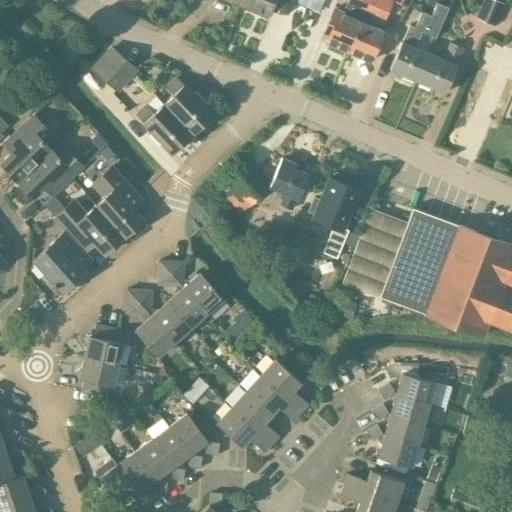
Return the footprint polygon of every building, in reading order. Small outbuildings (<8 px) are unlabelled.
[(246,0),(245,4),(268,14),(273,0),(278,0),(279,0),(278,0),(246,0)] [(333,25),(326,41),(329,42),(326,48),(342,55),(345,49),(349,50),(370,0),(348,0),(347,3),(357,8),(353,17),(334,9),(328,23),(333,25)] [(370,0),(349,50),(351,51),(352,54),(357,56),(359,55),(371,60),(377,44),(383,47),(387,38),(381,35),(383,30),(370,25),(374,15),(385,20),(392,2),(407,8),(409,0),(370,0)] [(503,4),(493,0),(484,0),(477,18),(494,25),(503,4)] [(417,80),(428,53),(415,47),(422,29),(407,23),(389,68),(417,80)] [(443,58),(428,53),(417,80),(445,92),(464,47),(450,41),(443,58)] [(105,79),(123,58),(111,48),(93,69),(105,79)] [(136,69),(123,58),(105,79),(117,90),(136,69)] [(91,67),(84,73),(104,99),(112,93),(91,67)] [(164,103),(192,132),(212,113),(184,83),(183,84),(176,76),(166,85),(174,93),(164,103)] [(192,132),(164,103),(153,113),(146,105),(136,113),(144,121),(143,122),(171,152),(192,132)] [(17,179),(50,148),(42,140),(50,133),(33,115),(9,137),(18,145),(0,162),(17,179)] [(106,157),(113,151),(98,133),(91,139),(106,157)] [(50,148),(17,179),(33,197),(51,180),(59,189),(82,167),(73,157),(65,165),(50,148)] [(296,197),(299,198),(309,174),(296,168),(298,163),(281,157),(269,185),(286,192),(281,204),(291,209),(296,197)] [(105,195),(95,204),(124,236),(143,218),(126,199),(134,191),(111,165),(93,182),(105,195)] [(268,189),(250,167),(222,192),(223,193),(223,192),(239,211),(240,212),(268,189)] [(346,182),(348,176),(335,171),(332,177),(329,175),(320,199),(314,196),(309,210),(314,212),(313,216),(333,224),(322,251),(337,257),(348,229),(343,227),(348,215),(352,206),(352,205),(359,187),(346,182)] [(55,216),(67,230),(78,242),(87,234),(104,253),(124,236),(95,204),(85,213),(73,199),(55,216)] [(511,243),(412,206),(378,296),(484,334),(489,320),(511,328),(511,243)] [(78,242),(67,230),(56,240),(56,239),(33,259),(62,291),(84,271),(74,259),(84,250),(77,242),(78,242)] [(170,285),(171,260),(159,260),(158,284),(170,285)] [(183,261),(171,260),(170,285),(176,285),(182,285),(206,312),(223,297),(200,272),(190,280),(182,280),(183,261)] [(167,301),(190,326),(206,312),(182,285),(176,285),(176,293),(167,301)] [(138,313),(139,289),(127,288),(126,313),(138,313)] [(151,290),(139,289),(138,313),(144,314),(150,314),(174,341),(190,326),(167,301),(158,309),(150,308),(151,290)] [(350,317),(355,303),(332,295),(327,308),(350,317)] [(157,356),(174,341),(150,314),(144,314),(143,322),(134,330),(157,356)] [(121,330),(116,329),(95,324),(92,336),(88,335),(87,334),(82,338),(86,345),(84,356),(117,364),(121,345),(132,347),(133,332),(121,330)] [(117,364),(84,356),(81,368),(74,372),(78,378),(83,379),(80,391),(106,396),(109,385),(112,385),(117,364)] [(260,374),(300,411),(308,403),(293,390),(300,381),(275,358),(260,374)] [(395,393),(429,403),(438,406),(444,384),(400,372),(395,362),(384,367),(390,378),(395,375),(399,382),(395,393)] [(293,419),(300,411),(260,374),(245,390),(271,413),(278,405),(293,419)] [(389,414),(423,424),(429,403),(395,393),(389,383),(378,388),(384,399),(389,396),(393,403),(389,414)] [(263,421),(271,413),(245,390),(231,406),(271,443),(278,435),(263,421)] [(384,435),(417,444),(423,424),(389,414),(383,403),(372,409),(378,420),(383,417),(387,424),(384,435)] [(0,418),(5,421),(10,410),(0,404),(0,418)] [(264,451),(271,443),(231,406),(216,423),(241,446),(249,437),(264,451)] [(113,417),(118,429),(136,421),(131,409),(113,417)] [(168,425),(189,453),(198,446),(206,447),(205,453),(217,455),(219,443),(208,441),(186,412),(168,425)] [(417,444),(384,435),(383,435),(377,424),(366,430),(372,440),(377,438),(381,444),(377,456),(410,466),(417,444)] [(0,435),(0,458),(7,457),(3,445),(7,438),(12,441),(17,430),(6,425),(1,436),(0,435)] [(151,438),(171,466),(181,459),(189,460),(188,466),(200,468),(201,456),(189,454),(189,453),(168,425),(151,438)] [(83,456),(100,444),(93,434),(76,447),(83,456)] [(134,451),(154,479),(163,472),(171,473),(170,479),(182,481),(184,468),(172,467),(171,466),(151,438),(134,451)] [(0,481),(13,477),(10,466),(13,459),(19,461),(24,450),(13,445),(8,456),(7,457),(0,458),(0,481)] [(116,464),(137,492),(146,485),(154,486),(153,492),(165,493),(167,481),(155,480),(154,479),(134,451),(116,464)] [(137,492),(116,464),(112,457),(94,470),(119,505),(129,498),(136,499),(135,504),(147,506),(149,494),(137,492)] [(347,473),(343,484),(395,501),(403,480),(370,469),(366,480),(347,473)] [(0,481),(0,504),(28,495),(29,494),(40,500),(46,489),(35,484),(32,489),(25,485),(21,473),(13,477),(0,481)] [(359,500),(356,511),(359,511),(391,511),(395,501),(343,484),(340,494),(359,500)] [(479,511),(484,499),(454,488),(449,504),(472,511),(479,511)] [(214,511),(215,505),(221,505),(222,493),(209,492),(209,504),(199,511),(214,511)] [(28,495),(0,504),(0,511),(51,511),(52,510),(42,504),(39,509),(32,506),(28,495)]
